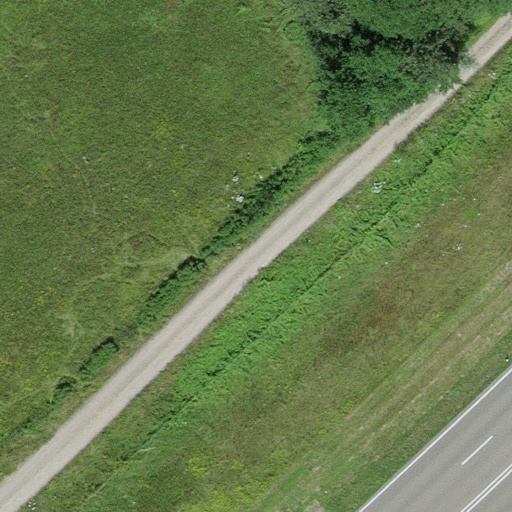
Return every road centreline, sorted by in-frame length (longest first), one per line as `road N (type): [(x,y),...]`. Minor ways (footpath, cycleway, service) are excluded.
road 1 (track): [(0,478),(507,0)]
road 2 (trunk): [(413,511),(511,421)]
